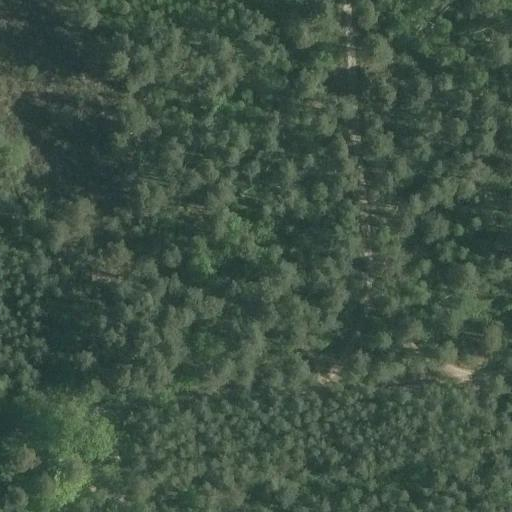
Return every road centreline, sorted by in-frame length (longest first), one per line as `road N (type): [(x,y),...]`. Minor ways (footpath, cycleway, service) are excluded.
road 1 (track): [(511,379),(145,402),(0,462)]
road 2 (track): [(347,0),(376,314),(320,392)]
